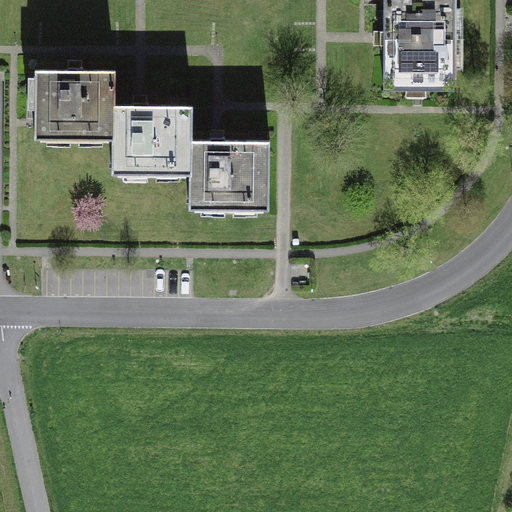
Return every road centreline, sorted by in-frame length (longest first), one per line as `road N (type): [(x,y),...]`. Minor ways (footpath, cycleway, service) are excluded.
road 1 (residential): [(511,224),(456,275),(375,307),(326,314),(1,311)]
road 2 (unclassified): [(1,311),(41,511)]
